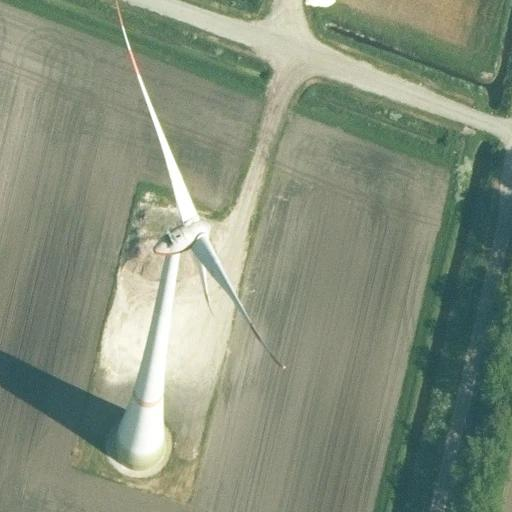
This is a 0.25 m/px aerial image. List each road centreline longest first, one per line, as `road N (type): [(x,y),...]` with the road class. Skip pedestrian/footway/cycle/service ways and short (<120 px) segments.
road 1 (unclassified): [(137,0),(511,135)]
road 2 (unclassified): [(434,511),(511,182)]
